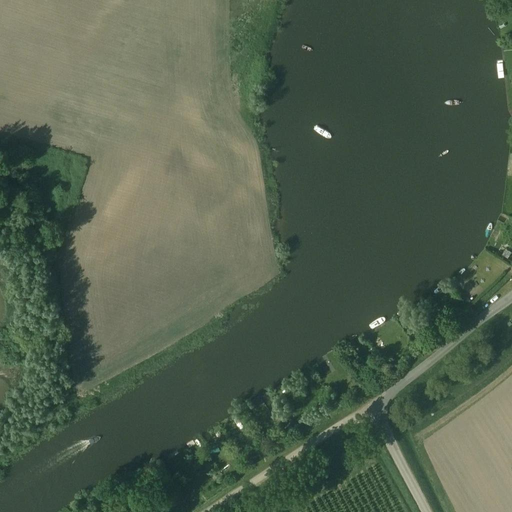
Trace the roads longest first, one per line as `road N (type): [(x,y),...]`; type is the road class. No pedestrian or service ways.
road 1 (unclassified): [(371,406),(207,511)]
road 2 (unclassified): [(371,406),(511,299)]
